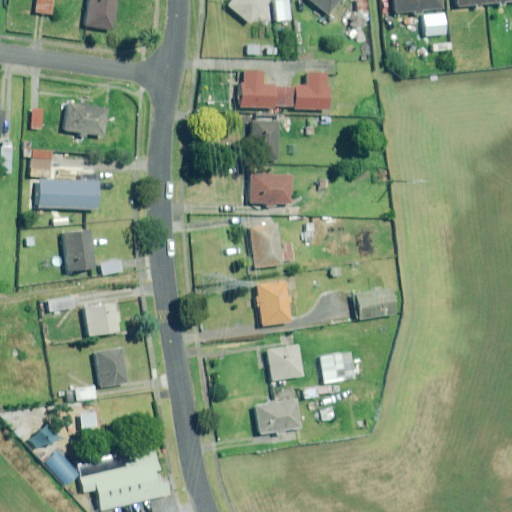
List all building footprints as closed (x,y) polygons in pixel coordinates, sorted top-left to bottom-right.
[(32,0),(32,13),(49,14),(50,0),(32,0)] [(111,30),(114,0),(82,0),(80,27),(111,30)] [(227,0),(223,5),(245,24),(248,22),(284,21),(283,0),(227,0)] [(335,0),(304,0),(323,15),(335,0)] [(437,9),(435,0),(389,0),(391,14),(437,9)] [(441,34),(439,14),(418,15),(420,36),(441,34)] [(439,58),(438,44),(429,45),(429,58),(439,58)] [(273,56),(274,46),(244,45),(243,55),(273,56)] [(322,74),(301,73),(301,87),(261,86),(261,72),(238,71),(238,83),(234,83),(234,107),(322,108),(322,74)] [(101,136),(103,106),(60,103),(59,131),(85,133),(85,135),(101,136)] [(37,129),(37,109),(26,109),(26,129),(37,129)] [(275,161),(275,123),(245,123),(245,160),(275,161)] [(46,169),(47,151),(29,150),(28,168),(46,169)] [(286,176),(246,175),(246,203),(285,204),(286,176)] [(92,183),(31,180),(30,208),(91,210),(92,183)] [(18,201),(9,201),(8,220),(17,220),(18,201)] [(277,253),(273,224),(246,227),(251,268),(279,265),(278,261),(289,260),(288,251),(277,253)] [(310,224),(302,224),(302,241),(310,241),(310,224)] [(88,269),(83,227),(58,230),(62,271),(88,269)] [(119,271),(116,260),(96,264),(99,276),(119,271)] [(389,315),(384,278),(371,280),(372,289),(348,292),(352,320),(389,315)] [(286,322),(281,282),(252,286),(257,326),(286,322)] [(71,309),(69,297),(44,301),(46,312),(71,309)] [(115,332),(111,303),(82,307),(86,336),(115,332)] [(296,377),(291,345),(262,349),(267,381),(296,377)] [(121,384),(116,349),(92,353),(97,388),(121,384)] [(351,379),(347,353),(316,357),(320,383),(351,379)] [(328,392),(327,386),(299,389),(300,399),(313,397),(313,394),(328,392)] [(92,398),(91,387),(68,389),(70,401),(92,398)] [(293,430),(291,401),(252,405),(254,434),(293,430)] [(331,408),(316,410),(318,421),(332,418),(331,408)] [(59,438),(48,423),(24,439),(32,450),(42,442),(46,447),(59,438)] [(76,475),(57,451),(44,461),(63,485),(76,475)] [(147,463),(76,476),(83,511),(103,511),(155,503),(147,463)]
